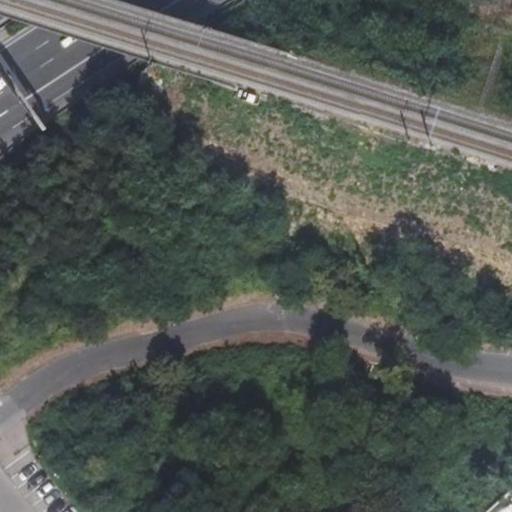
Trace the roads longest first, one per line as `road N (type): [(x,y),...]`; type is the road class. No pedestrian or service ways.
road 1 (trunk): [(7,86),(181,0)]
road 2 (trunk): [(7,86),(130,0)]
